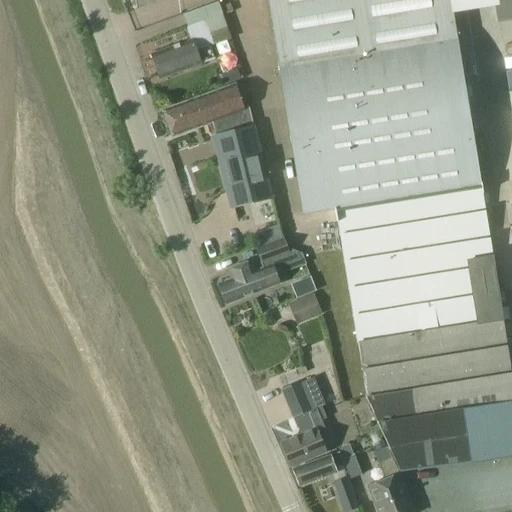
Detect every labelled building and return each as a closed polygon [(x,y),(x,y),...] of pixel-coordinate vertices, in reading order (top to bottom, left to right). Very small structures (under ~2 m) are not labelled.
[(471,464),(511,457),(511,380),(498,291),(475,295),(470,260),(492,256),(457,37),(450,0),(268,0),(279,65),(303,216),(336,211),(367,399),(400,473),(471,463),(471,464)] [(192,40),(152,55),(160,80),(215,59),(210,47),(215,45),(231,40),(222,14),(188,27),(188,28),(192,40)] [(238,72),(222,78),(224,85),(240,80),(238,72)] [(249,107),(243,109),(236,89),(201,101),(201,100),(166,112),(174,135),(211,122),(215,135),(211,136),(230,211),(274,200),(255,125),(254,126),(249,107)] [(278,226),(260,232),(265,245),(283,239),(278,226)] [(265,245),(255,249),(261,264),(290,254),(285,238),(283,239),(265,245)] [(232,281),(219,286),(227,305),(268,289),(280,285),(272,265),(252,272),(250,267),(249,263),(228,271),(229,275),(232,281)] [(310,278),(297,283),(302,297),(316,292),(310,278)] [(313,294),(288,304),(296,325),(322,315),(313,294)] [(327,453),(321,439),(328,436),(317,409),(313,410),(301,382),(281,390),(300,436),(281,444),(291,468),(327,453)] [(339,449),(351,480),(362,475),(350,445),(339,449)] [(386,448),(375,453),(381,468),(393,463),(386,448)] [(336,472),(335,470),(345,467),(339,452),(328,457),(293,471),(299,486),(336,472)] [(377,511),(413,511),(399,475),(368,487),(377,511)] [(333,483),(343,511),(348,511),(358,508),(347,478),(333,483)]
